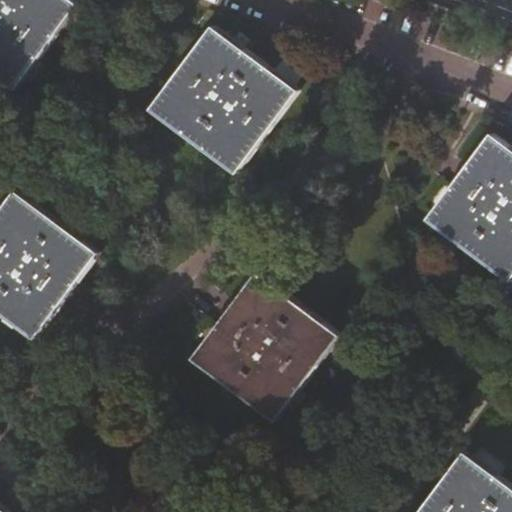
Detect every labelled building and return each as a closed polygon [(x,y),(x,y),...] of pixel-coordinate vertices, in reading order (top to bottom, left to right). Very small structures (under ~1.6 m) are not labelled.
[(0,0),(0,74),(21,90),(85,5),(78,0),(0,0)] [(238,167),(298,85),(257,53),(215,22),(156,105),(238,167)] [(511,276),(511,144),(493,130),(430,216),(511,276)] [(20,186),(0,212),(0,304),(37,332),(102,249),(20,186)] [(287,423),(350,339),(267,277),(204,360),(287,423)] [(511,511),(511,485),(473,456),(431,511),(511,511)] [(0,511),(17,511),(0,499),(0,511)]
